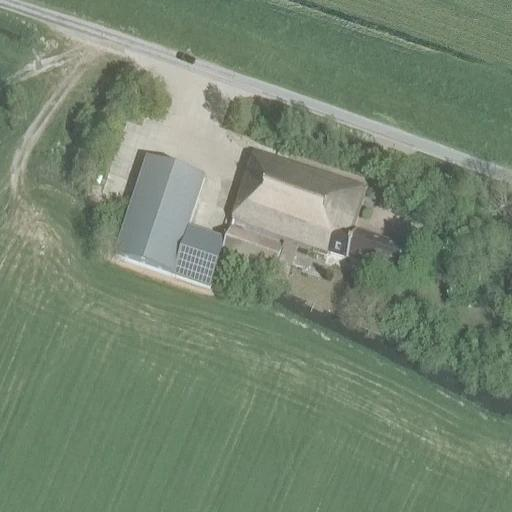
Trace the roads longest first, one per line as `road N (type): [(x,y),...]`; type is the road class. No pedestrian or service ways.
road 1 (unclassified): [(511,178),(0,0)]
road 2 (unknown): [(65,22),(0,177)]
